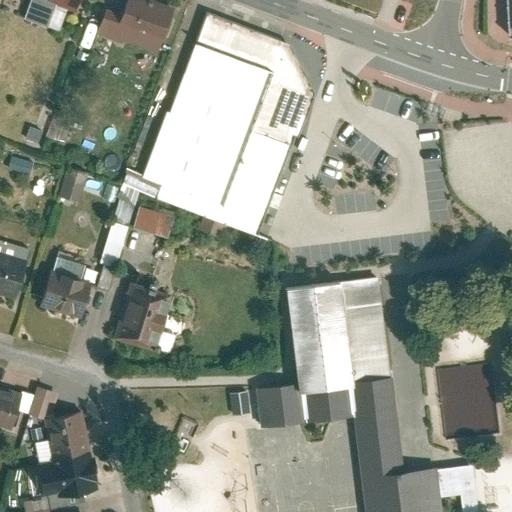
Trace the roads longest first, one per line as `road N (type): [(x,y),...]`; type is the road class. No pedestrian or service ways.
road 1 (residential): [(0,346),(87,372),(106,394),(135,511)]
road 2 (tertiary): [(440,59),(274,0)]
